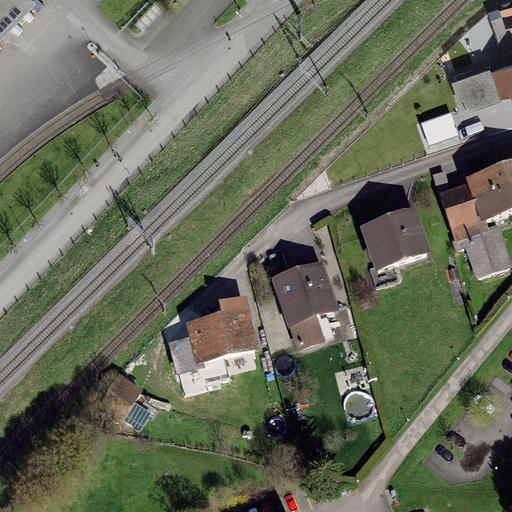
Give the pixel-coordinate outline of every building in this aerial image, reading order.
[(0,0),(0,57),(53,2),(50,0),(0,0)] [(511,58),(489,67),(506,118),(511,115),(511,58)] [(511,173),(438,200),(455,247),(511,226),(511,173)] [(416,219),(359,237),(373,280),(430,263),(416,219)] [(321,267),(273,283),(298,360),(346,344),(321,267)] [(188,349),(170,354),(178,381),(258,359),(242,303),(211,312),(215,329),(184,337),(188,349)]
